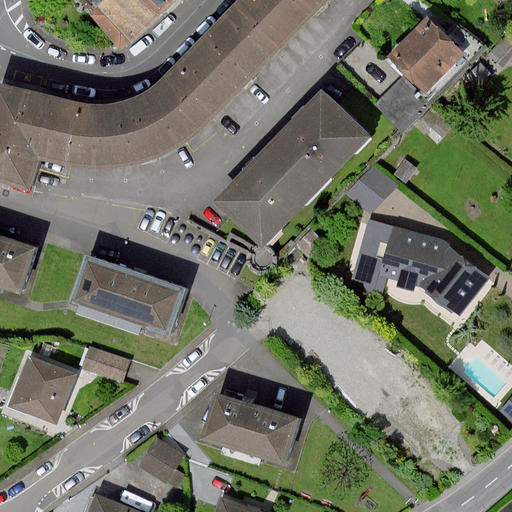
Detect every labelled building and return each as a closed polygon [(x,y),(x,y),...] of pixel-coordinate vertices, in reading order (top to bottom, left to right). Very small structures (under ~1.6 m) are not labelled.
[(0,179),(35,189),(43,159),(64,165),(72,165),(91,168),(106,167),(127,165),(137,163),(167,152),(201,130),(212,120),(323,0),(240,0),(166,80),(142,95),(130,100),(115,104),(100,106),(80,107),(60,101),(0,83),(0,179)] [(95,0),(102,6),(92,15),(117,44),(123,51),(132,41),(134,45),(164,15),(147,0),(95,0)] [(147,0),(164,15),(180,0),(147,0)] [(468,53),(431,15),(391,56),(427,93),(468,53)] [(474,68),(489,82),(511,57),(511,30),(511,29),(474,68)] [(430,106),(402,78),(377,103),(404,131),(409,126),(430,106)] [(322,91),(216,200),(263,245),(369,136),(322,91)] [(228,240),(189,219),(187,224),(249,256),(251,266),(261,275),(273,273),(278,265),(280,260),(349,194),(412,128),(409,126),(278,253),(273,247),(262,245),(257,245),(232,233),(228,240)] [(417,169),(406,161),(396,174),(407,182),(417,169)] [(374,165),(349,194),(372,214),(397,185),(374,165)] [(429,290),(460,317),(492,280),(446,240),(371,218),(353,279),(365,282),(372,294),(381,297),(388,275),(404,279),(401,286),(417,291),(417,286),(429,290)] [(0,285),(26,294),(41,248),(0,234),(0,285)] [(173,337),(188,289),(91,255),(74,298),(80,300),(76,308),(151,334),(153,329),(173,337)] [(269,302),(250,321),(269,340),(288,322),(269,302)] [(123,382),(130,360),(87,346),(80,367),(123,382)] [(79,375),(30,357),(11,409),(60,426),(79,375)] [(459,423),(417,381),(381,417),(423,459),(459,423)] [(205,439),(291,465),(305,419),(219,393),(205,439)] [(511,399),(502,411),(511,420),(511,399)] [(186,454),(157,438),(141,467),(177,488),(184,475),(177,471),(186,454)] [(145,511),(96,493),(89,511),(145,511)] [(258,511),(218,497),(212,511),(258,511)]
